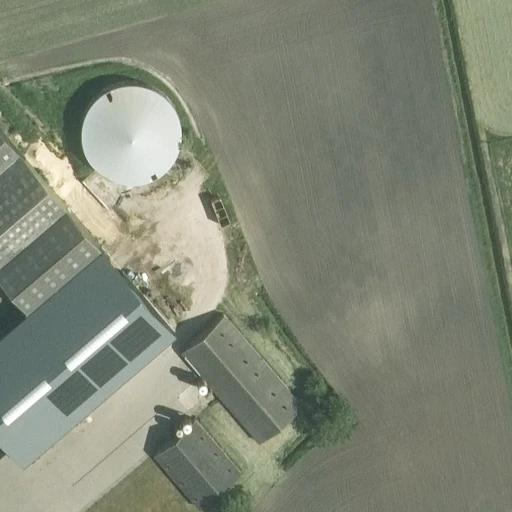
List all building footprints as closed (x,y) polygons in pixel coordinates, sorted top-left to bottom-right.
[(127,181),(134,181),(141,180),(149,177),(156,174),(161,171),(166,167),(170,162),(174,156),(177,150),(178,145),(180,139),(181,133),(180,128),(180,122),(178,117),(177,113),(175,109),(172,104),(170,100),(166,96),(163,93),(158,89),(152,86),(147,84),(142,83),(136,82),(130,81),(125,82),(121,82),(115,84),(109,86),(104,89),(99,92),(93,97),(90,101),(87,105),(84,111),(83,116),(81,122),(80,127),(80,132),(81,137),(82,142),(83,147),(85,151),(87,156),(90,161),(93,164),(99,170),(103,173),(109,177),(115,179),(121,180),(127,181)] [(0,183),(26,161),(0,130),(0,183)] [(0,264),(67,207),(26,161),(0,183),(0,264)] [(67,207),(0,264),(0,279),(27,311),(102,248),(67,207)] [(28,312),(0,337),(0,434),(26,464),(176,332),(102,248),(65,281),(30,311),(28,312)] [(302,405),(256,353),(230,323),(224,315),(193,342),(179,353),(197,374),(199,376),(203,381),(207,385),(207,386),(208,386),(208,387),(232,415),(257,444),(302,405)] [(218,446),(209,435),(201,426),(195,420),(153,456),(167,472),(168,473),(188,497),(199,509),(207,503),(241,473),(218,446)]
